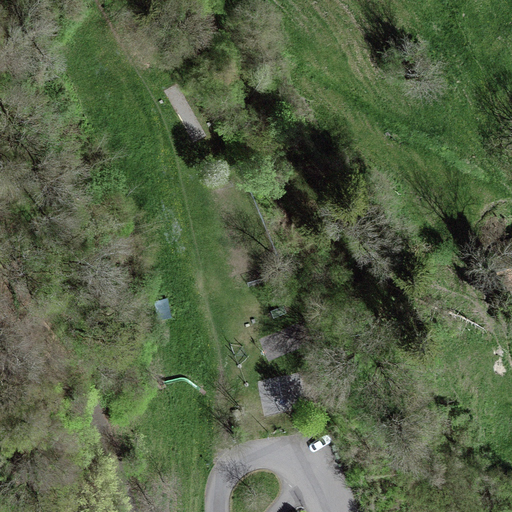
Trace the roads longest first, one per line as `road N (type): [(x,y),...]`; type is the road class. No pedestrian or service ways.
road 1 (track): [(243,453),(159,120),(100,0)]
road 2 (residential): [(305,482),(275,455),(243,453),(223,470),(218,511)]
